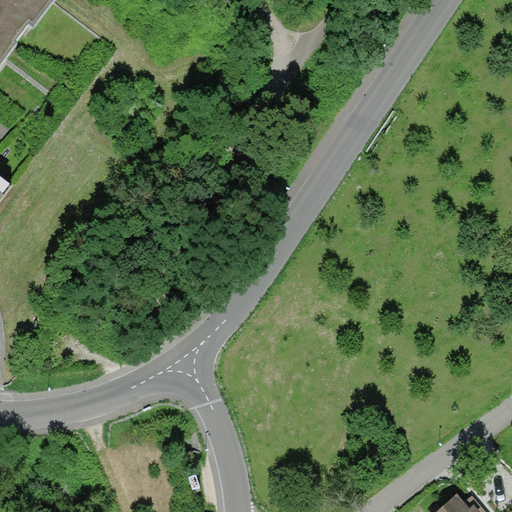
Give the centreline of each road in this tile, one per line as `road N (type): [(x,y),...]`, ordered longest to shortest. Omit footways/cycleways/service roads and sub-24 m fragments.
road 1 (residential): [(447,0),(242,304),(190,356)]
road 2 (track): [(253,0),(285,54),(171,267),(163,325),(176,366)]
road 3 (residential): [(190,356),(127,392),(27,417),(0,415)]
road 4 (residential): [(374,511),(511,411)]
road 5 (residential): [(238,511),(224,435),(190,356)]
